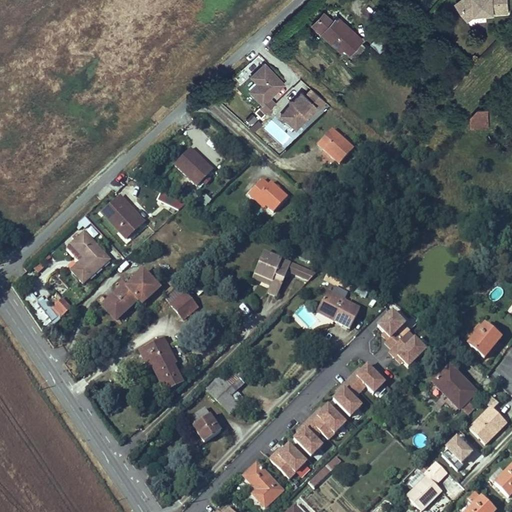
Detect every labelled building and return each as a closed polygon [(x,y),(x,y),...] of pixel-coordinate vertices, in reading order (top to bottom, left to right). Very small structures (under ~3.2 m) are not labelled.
[(467,9),(462,13),(470,24),(478,18),(510,13),(508,0),(466,0),(462,3),(467,9)] [(462,3),(457,7),(462,13),(467,9),(462,3)] [(322,11),(317,17),(326,25),(331,19),(322,11)] [(317,17),(310,25),(339,50),(342,47),(348,53),(357,41),(351,36),(356,31),(336,14),(331,19),(326,25),(317,17)] [(362,36),(356,31),(351,36),(357,41),(362,36)] [(271,93),(281,83),(262,63),(248,76),(255,83),(247,91),(259,104),(252,111),(258,117),(272,103),(267,98),(267,97),(266,96),(270,92),(271,93)] [(293,128),(313,105),(316,107),(323,100),(308,88),(302,95),(299,91),(291,99),(292,104),(287,104),(278,114),(293,128)] [(491,124),(490,105),(479,105),(471,113),(471,124),(491,124)] [(253,115),(245,122),(254,132),(262,125),(253,115)] [(330,131),(316,146),(339,166),(353,151),(330,131)] [(189,148),(172,164),(194,186),(210,171),(206,166),(203,169),(195,161),(198,158),(189,148)] [(206,166),(198,158),(195,161),(203,169),(206,166)] [(250,173),(240,186),(249,193),(259,180),(250,173)] [(272,213),(287,199),(272,183),(268,186),(263,181),(248,196),(253,202),(257,198),(266,207),(272,213)] [(115,197),(99,212),(122,237),(136,225),(116,204),(120,201),(115,197)] [(257,198),(253,202),(262,211),(266,207),(257,198)] [(139,221),(120,201),(116,204),(136,225),(139,221)] [(108,258),(82,230),(68,244),(81,258),(69,269),(81,282),(108,258)] [(290,267),(265,254),(254,275),(272,283),(269,289),(266,295),(274,299),(286,274),(290,267)] [(299,271),(290,267),(286,274),(295,279),(299,271)] [(94,299),(113,319),(135,299),(139,303),(156,286),(140,270),(122,287),(120,285),(105,299),(100,294),(94,299)] [(306,284),(312,278),(299,271),(295,279),(306,284)] [(272,283),(254,275),(252,280),(269,289),(272,283)] [(326,293),(319,310),(339,318),(337,323),(351,330),(359,310),(346,305),(347,302),(326,293)] [(185,294),(171,307),(183,320),(197,307),(185,294)] [(63,315),(71,308),(62,299),(54,305),(63,315)] [(339,318),(319,310),(317,315),(337,323),(339,318)] [(396,332),(404,324),(391,312),(377,327),(383,333),(389,338),(386,341),(384,343),(391,350),(402,338),(396,332)] [(502,340),(485,327),(468,349),(484,362),(502,340)] [(426,348),(409,331),(402,338),(391,350),(388,352),(395,359),(397,357),(402,362),(408,367),(426,348)] [(162,338),(142,350),(166,392),(182,383),(172,365),(177,362),(162,338)] [(383,383),(366,366),(361,371),(356,376),(354,374),(347,381),(359,392),(365,386),(372,394),(383,383)] [(449,368),(433,384),(458,410),(462,406),(471,397),(474,394),(449,368)] [(349,417),(360,406),(353,399),(359,392),(347,381),(341,387),(343,389),(337,395),(332,400),(349,417)] [(225,383),(211,396),(232,417),(245,403),(225,383)] [(495,410),(500,405),(489,394),(485,399),(492,407),(495,410)] [(479,405),(471,397),(462,406),(470,414),(479,405)] [(327,439),(344,422),(327,406),(322,411),(317,416),(314,414),(308,420),(320,432),(327,439)] [(492,407),(468,431),(486,449),(510,425),(495,410),(492,407)] [(205,410),(189,422),(204,443),(220,432),(205,410)] [(321,446),(313,438),(320,432),(308,420),(301,427),(304,429),(298,435),(293,440),(310,457),(321,446)] [(461,464),(471,453),(456,438),(446,448),(447,450),(441,456),(457,472),(463,466),(461,464)] [(305,462),(288,445),(283,450),(277,455),(275,453),(269,460),(288,479),(305,462)] [(511,493),(511,465),(508,461),(487,482),(506,500),(511,493)] [(284,492),(257,463),(244,476),(258,491),(252,496),(265,509),(284,492)] [(327,466),(309,485),(314,489),(332,471),(327,466)] [(428,479),(408,499),(421,511),(424,511),(443,494),(437,488),(442,482),(431,471),(425,477),(428,479)] [(453,500),(463,490),(455,482),(445,492),(453,500)] [(494,511),(475,495),(470,500),(474,504),(467,511),(494,511)]
